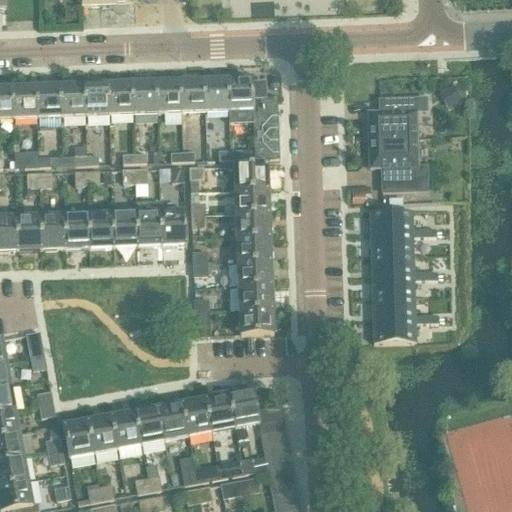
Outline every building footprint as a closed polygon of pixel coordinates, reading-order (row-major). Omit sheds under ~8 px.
[(80,0),(81,10),(128,8),(128,0),(80,0)] [(251,83),(228,84),(228,114),(229,126),(253,126),(252,114),(252,105),(264,105),(263,87),(251,87),(251,83)] [(228,84),(203,85),(204,115),(228,114),(228,84)] [(203,85),(179,86),(180,116),(204,115),(203,85)] [(179,86),(156,87),(157,117),(180,116),(179,86)] [(156,87),(132,88),(133,118),(157,117),(156,87)] [(108,88),(84,89),(85,120),(109,119),(108,88)] [(132,88),(108,88),(109,119),(133,118),(132,88)] [(84,89),(60,90),(61,121),(85,120),(84,89)] [(454,89),(441,97),(449,109),(462,101),(454,89)] [(60,90),(36,91),(37,122),(61,121),(60,90)] [(36,91),(11,92),(12,122),(37,122),(36,91)] [(11,92),(0,92),(0,122),(12,122),(11,92)] [(379,116),(367,117),(368,145),(416,143),(415,115),(411,115),(411,103),(379,104),(379,116)] [(264,105),(252,105),(252,114),(253,126),(253,140),(278,139),(277,104),(264,105)] [(278,139),(253,140),(254,164),(279,163),(278,139)] [(416,143),(368,145),(369,173),(381,172),(382,197),(414,196),(413,171),(417,171),(416,147),(416,143)] [(181,150),(182,156),(182,166),(194,166),(193,150),(181,150)] [(86,170),(86,160),(86,152),(74,152),(74,160),(74,170),(86,170)] [(230,164),(230,154),(218,155),(218,165),(230,164)] [(242,154),(230,154),(230,164),(242,164),(242,154)] [(38,155),(13,156),(14,172),(38,171),(38,161),(38,155)] [(182,166),(182,156),(170,157),(170,167),(182,166)] [(146,157),(134,158),(134,168),(146,167),(146,157)] [(134,168),(134,158),(122,158),(122,168),(134,168)] [(98,159),(86,160),(86,170),(98,169),(98,159)] [(50,161),(38,161),(38,171),(50,171),(50,161)] [(233,171),(234,196),(268,194),(267,170),(233,171)] [(189,173),(189,185),(203,184),(203,172),(189,173)] [(182,173),(170,173),(171,187),(183,187),(182,173)] [(146,174),(134,175),(135,189),(147,188),(146,174)] [(135,189),(134,175),(122,175),(123,189),(135,189)] [(87,190),(86,176),(74,177),(75,191),(87,190)] [(98,176),(86,176),(87,190),(99,190),(98,176)] [(39,192),(38,178),(26,179),(27,193),(39,192)] [(50,178),(38,178),(39,192),(51,192),(50,178)] [(234,196),(234,219),(268,218),(268,194),(234,196)] [(135,208),(135,218),(137,252),(161,251),(160,217),(159,217),(159,207),(135,208)] [(190,209),(190,221),(204,221),(204,209),(190,209)] [(184,216),(160,217),(161,251),(185,251),(184,216)] [(411,216),(369,217),(370,240),(412,239),(412,234),(411,216)] [(135,218),(112,219),(113,253),(137,252),(135,218)] [(234,219),(235,244),(269,242),(268,218),(234,219)] [(112,219),(88,220),(89,254),(113,253),(112,219)] [(88,220),(64,221),(65,255),(89,254),(88,220)] [(40,221),(16,222),(17,256),(41,255),(40,221)] [(64,221),(40,221),(41,255),(65,255),(64,221)] [(204,221),(190,221),(191,233),(205,233),(204,221)] [(16,222),(0,222),(0,256),(17,256),(16,222)] [(423,234),(412,234),(412,239),(412,243),(424,242),(423,234)] [(435,234),(423,234),(424,242),(435,242),(435,238),(435,234)] [(412,239),(370,240),(370,261),(412,260),(412,243),(412,239)] [(235,244),(236,267),(270,266),(269,242),(235,244)] [(192,257),(192,269),(206,269),(206,257),(192,257)] [(412,260),(370,261),(371,283),(413,282),(413,278),(412,260)] [(236,267),(237,291),(270,290),(270,266),(236,267)] [(206,269),(192,269),(193,281),(207,281),(206,269)] [(425,277),(413,278),(413,282),(413,286),(425,286),(425,277)] [(436,277),(425,277),(425,286),(436,285),(436,281),(436,277)] [(413,282),(371,283),(372,304),(414,303),(413,286),(413,282)] [(237,291),(237,316),(271,314),(270,290),(237,291)] [(414,303),(372,304),(372,326),(414,325),(414,321),(414,303)] [(194,305),(194,317),(208,317),(207,304),(194,305)] [(271,314),(237,316),(238,340),(272,339),(271,314)] [(208,317),(194,317),(195,341),(209,340),(208,317)] [(426,320),(414,321),(414,325),(414,329),(426,329),(426,320)] [(437,320),(426,320),(426,329),(437,328),(437,324),(437,320)] [(414,325),(372,326),(373,349),(415,347),(414,329),(414,325)] [(24,340),(30,365),(44,362),(38,337),(24,340)] [(44,362),(30,365),(32,376),(46,373),(44,362)] [(0,370),(0,394),(10,392),(6,369),(0,370)] [(0,394),(0,419),(15,416),(10,392),(0,394)] [(234,433),(257,428),(258,428),(255,416),(251,395),(228,400),(234,433)] [(35,399),(38,412),(52,410),(50,396),(35,399)] [(211,437),(234,433),(228,400),(205,404),(211,437)] [(187,442),(211,437),(205,404),(181,409),(187,442)] [(163,446),(187,442),(181,409),(157,413),(163,446)] [(52,410),(38,412),(40,424),(54,421),(52,410)] [(255,416),(258,428),(281,424),(279,412),(255,416)] [(140,451),(163,446),(157,413),(134,418),(140,451)] [(0,419),(0,442),(19,439),(15,416),(0,419)] [(116,455),(140,451),(134,418),(110,422),(116,455)] [(93,460),(116,455),(110,422),(86,427),(93,460)] [(257,428),(260,441),(283,436),(281,424),(258,428),(257,428)] [(69,464),(93,460),(86,427),(63,431),(69,464)] [(260,441),(262,452),(285,447),(283,436),(260,441)] [(0,442),(0,467),(24,463),(19,439),(0,442)] [(45,446),(47,459),(61,456),(58,443),(45,446)] [(262,452),(264,462),(264,464),(288,459),(285,447),(262,452)] [(61,456),(47,459),(49,471),(63,468),(61,456)] [(288,459),(264,464),(266,476),(290,471),(288,459)] [(264,462),(240,467),(242,480),(266,476),(264,464),(264,462)] [(0,467),(0,491),(28,486),(24,463),(0,467)] [(242,480),(240,467),(228,469),(231,483),(242,480)] [(205,473),(193,475),(196,489),(208,487),(205,473)] [(196,489),(193,475),(181,478),(184,491),(196,489)] [(267,482),(270,494),(293,489),(291,478),(267,482)] [(157,482),(146,484),(148,498),(160,496),(157,482)] [(148,498),(146,484),(134,486),(136,500),(148,498)] [(256,484),(244,486),(246,500),(258,498),(256,484)] [(28,486),(0,491),(0,511),(38,511),(38,510),(33,511),(28,486)] [(246,500),(244,486),(225,490),(227,504),(246,500)] [(270,494),(272,505),(296,501),(293,489),(270,494)] [(111,491),(99,493),(102,507),(113,504),(111,491)] [(70,505),(67,492),(52,494),(54,508),(70,505)] [(102,507),(99,493),(87,495),(90,509),(102,507)] [(209,493),(197,495),(200,509),(212,507),(209,493)] [(200,509),(197,495),(185,497),(188,511),(200,509)] [(163,511),(162,501),(150,504),(151,511),(163,511)] [(272,505),(272,511),(297,511),(296,501),(272,505)]
